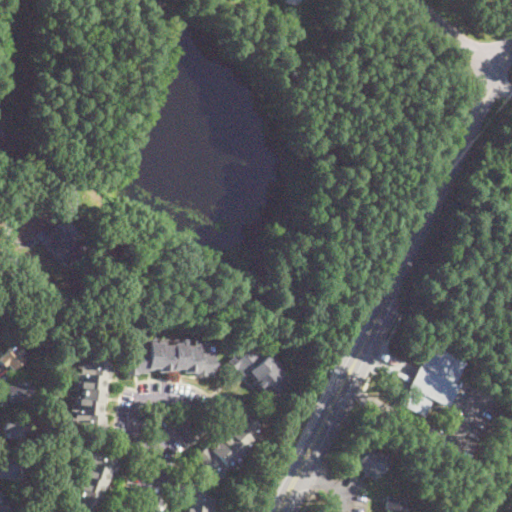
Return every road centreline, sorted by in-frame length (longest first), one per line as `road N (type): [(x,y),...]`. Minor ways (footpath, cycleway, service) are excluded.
road 1 (tertiary): [(281,511),(511,46)]
road 2 (residential): [(145,511),(154,454),(192,410),(170,398),(141,397),(131,432),(154,454)]
